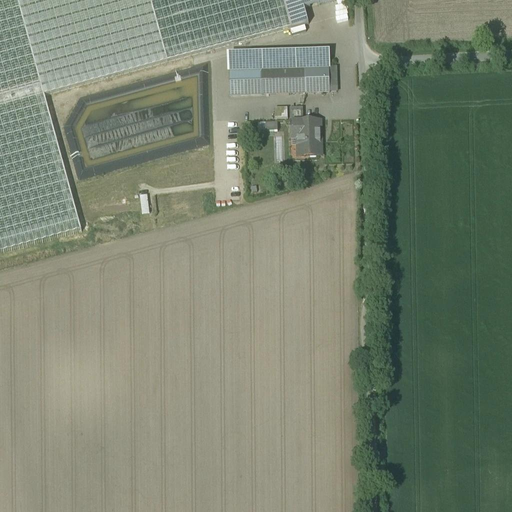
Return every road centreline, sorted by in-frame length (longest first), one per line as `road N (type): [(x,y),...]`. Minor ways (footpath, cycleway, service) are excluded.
road 1 (unclassified): [(361,55),(367,511)]
road 2 (residential): [(511,49),(361,55)]
